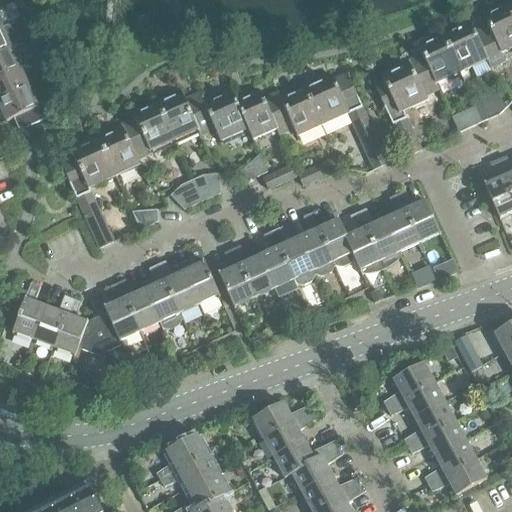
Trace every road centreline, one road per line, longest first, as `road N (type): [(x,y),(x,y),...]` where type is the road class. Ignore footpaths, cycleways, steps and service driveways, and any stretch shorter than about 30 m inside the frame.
road 1 (residential): [(432,170),(395,186),(255,201),(104,275),(75,264),(56,282)]
road 2 (tertiary): [(318,361),(92,436)]
road 3 (tertiary): [(495,303),(318,361)]
road 4 (residential): [(394,511),(318,361)]
road 5 (residential): [(495,303),(432,170)]
